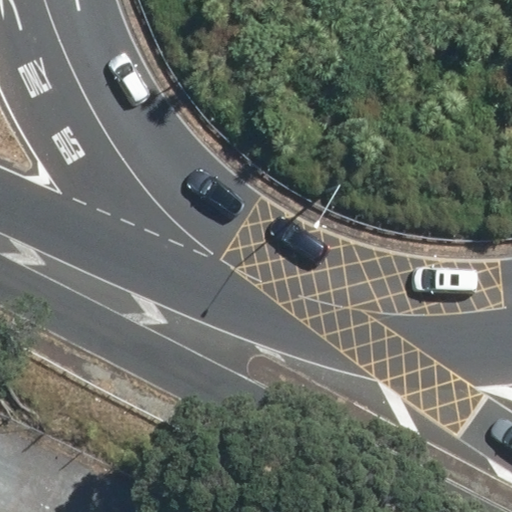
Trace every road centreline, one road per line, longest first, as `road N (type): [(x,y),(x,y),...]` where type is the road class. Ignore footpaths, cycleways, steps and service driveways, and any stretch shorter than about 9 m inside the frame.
road 1 (motorway): [(453,511),(0,277)]
road 2 (primary): [(243,275),(168,190),(119,118),(84,56),(68,0)]
road 3 (motorway): [(511,450),(376,373),(293,300)]
road 4 (primary): [(243,275),(0,198)]
road 5 (primary): [(511,312),(357,317),(293,300)]
